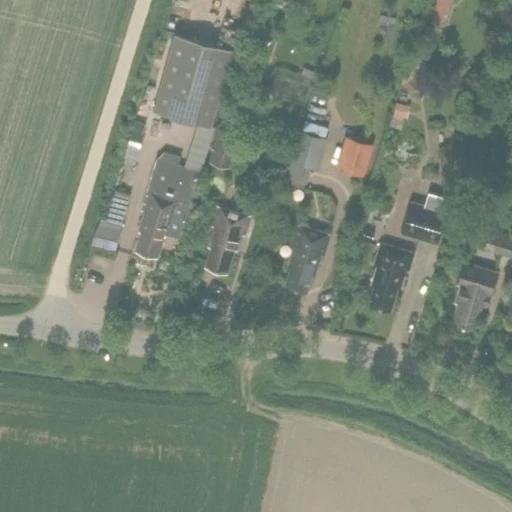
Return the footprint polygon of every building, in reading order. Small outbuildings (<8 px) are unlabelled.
[(444,25),(450,0),(435,0),(431,22),(444,25)] [(152,109),(211,126),(233,48),(174,31),(152,109)] [(421,77),(416,70),(402,81),(410,92),(418,86),(415,82),(421,77)] [(409,104),(396,102),(391,126),(400,127),(402,116),(407,117),(409,104)] [(135,120),(132,130),(142,133),(145,123),(135,120)] [(256,165),(263,142),(267,127),(248,121),(244,136),(218,129),(209,161),(229,167),(234,151),(239,152),(237,159),(256,165)] [(314,159),(322,135),(301,129),(293,153),(314,159)] [(132,131),(128,143),(139,147),(143,135),(132,131)] [(336,167),(364,175),(374,143),(345,135),(336,167)] [(460,155),(448,149),(440,164),(451,171),(460,155)] [(141,230),(135,248),(157,255),(164,232),(166,233),(180,237),(186,215),(200,171),(170,162),(172,156),(162,153),(156,157),(150,177),(146,191),(141,209),(144,210),(138,229),(141,230)] [(439,243),(448,210),(410,200),(401,232),(439,243)] [(244,234),(250,214),(217,204),(211,224),(214,225),(208,245),(211,246),(205,264),(226,271),(233,248),(236,249),(241,233),(244,234)] [(324,252),(330,233),(297,223),(291,242),(294,243),(288,263),(291,264),(285,282),(306,289),(313,266),(316,267),(321,252),(324,252)] [(118,240),(120,230),(99,224),(95,228),(94,233),(118,240)] [(511,232),(491,226),(484,247),(511,255),(511,232)] [(407,273),(413,251),(380,242),(374,263),(377,264),(371,282),(374,283),(369,301),(390,308),(397,285),(400,286),(404,272),(407,273)] [(490,292),(497,270),(464,260),(457,282),(460,283),(454,301),(457,302),(451,320),(472,326),(480,304),(483,305),(487,291),(490,292)]
